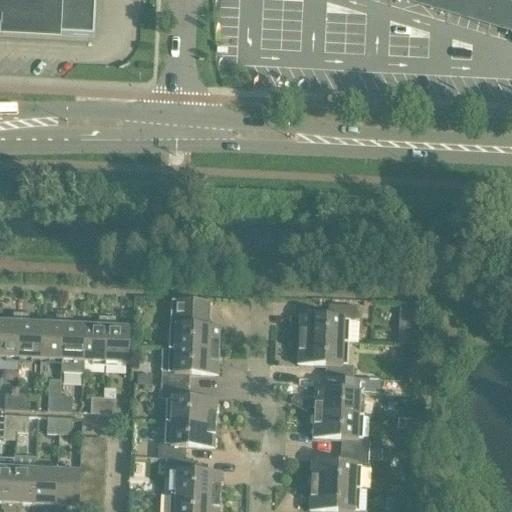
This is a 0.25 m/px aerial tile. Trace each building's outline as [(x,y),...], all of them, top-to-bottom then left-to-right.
[(0,0),(0,36),(2,37),(3,29),(85,33),(87,0),(0,0)] [(171,303),(170,329),(168,334),(167,339),(167,344),(168,349),(168,352),(218,354),(220,330),(208,329),(209,305),(171,303)] [(300,318),(299,343),(343,345),(344,323),(350,324),(350,323),(356,324),(357,309),(329,308),(328,320),(300,318)] [(245,330),(245,314),(220,313),(220,329),(245,330)] [(0,361),(19,362),(21,316),(13,315),(13,325),(0,324),(0,361)] [(19,362),(40,363),(42,327),(28,326),(29,316),(21,316),(19,362)] [(40,363),(62,364),(64,318),(56,317),(56,327),(42,327),(40,363)] [(62,364),(83,365),(85,329),(72,328),(72,318),(64,318),(62,364)] [(83,365),(105,366),(107,320),(99,319),(99,329),(85,329),(83,365)] [(107,320),(105,366),(128,367),(129,331),(115,330),(115,320),(107,320)] [(413,333),(411,333),(403,332),(402,345),(410,346),(413,346),(413,333)] [(342,368),(343,345),(299,343),(298,368),(326,369),(325,381),(344,382),(353,381),(354,368),(342,368)] [(217,379),(218,354),(168,352),(162,352),(162,374),(161,388),(189,389),(189,378),(217,379)] [(315,392),(314,417),(360,418),(361,396),(371,397),(372,382),(353,381),(344,382),(343,393),(315,392)] [(188,401),(189,389),(161,388),(161,402),(171,402),(170,425),(215,427),(216,402),(188,401)] [(4,413),(16,413),(17,397),(5,396),(4,413)] [(17,397),(16,413),(28,414),(29,398),(17,397)] [(48,415),(59,415),(60,399),(48,398),(48,415)] [(60,399),(59,415),(72,416),(73,400),(60,399)] [(91,401),(91,417),(103,417),(103,401),(91,401)] [(115,402),(103,401),(103,417),(115,418),(115,402)] [(359,441),(360,418),(314,417),(313,441),(341,443),(340,454),(369,456),(369,442),(359,441)] [(15,435),(16,419),(5,418),(4,435),(15,435)] [(15,435),(28,436),(29,420),(16,419),(15,435)] [(48,420),(47,437),(58,437),(59,421),(48,420)] [(58,437),(71,438),(72,422),(59,421),(58,437)] [(166,461),(185,462),(185,461),(186,451),(214,452),(215,427),(170,425),(169,447),(159,446),(158,461),(166,462),(166,461)] [(80,473),(78,510),(77,511),(101,511),(105,441),(81,440),(80,473)] [(312,465),(311,490),(356,492),(357,469),(368,469),(369,456),(340,454),(340,466),(312,465)] [(3,511),(11,511),(14,470),(14,461),(0,460),(0,506),(4,507),(3,511)] [(176,476),(175,498),(220,500),(221,475),(193,474),(194,462),(185,461),(185,462),(166,461),(166,462),(165,475),(176,476)] [(34,508),(35,471),(14,470),(11,511),(19,511),(20,508),(34,508)] [(46,511),(54,511),(57,472),(35,471),(34,508),(47,509),(46,511)] [(78,510),(80,473),(57,472),(54,511),(63,511),(63,510),(78,510)] [(129,483),(129,495),(146,496),(146,489),(141,484),(129,483)] [(355,511),(356,492),(311,490),(309,511),(355,511)] [(218,511),(220,500),(175,498),(164,497),(163,511),(218,511)]
